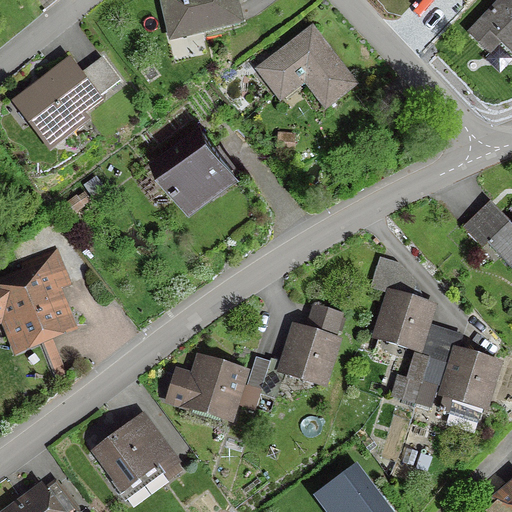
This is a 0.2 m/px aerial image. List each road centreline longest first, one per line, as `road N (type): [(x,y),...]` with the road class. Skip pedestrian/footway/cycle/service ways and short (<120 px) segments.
road 1 (residential): [(0,463),(254,274),(477,154)]
road 2 (residential): [(347,0),(477,154)]
